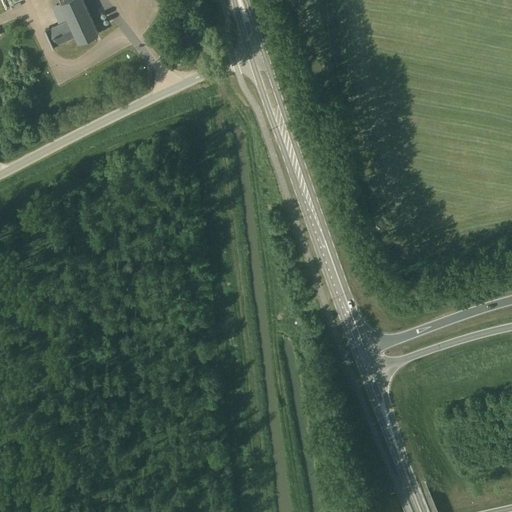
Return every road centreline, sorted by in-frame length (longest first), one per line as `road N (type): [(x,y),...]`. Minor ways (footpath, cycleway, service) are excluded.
road 1 (track): [(241,511),(191,124),(117,146),(0,202)]
road 2 (track): [(218,68),(217,127),(263,511)]
road 3 (track): [(297,511),(247,128),(228,103)]
road 4 (tertiary): [(250,56),(355,354)]
road 5 (tertiary): [(367,349),(263,51)]
road 6 (unclassified): [(250,56),(0,174)]
road 7 (trunk): [(511,302),(367,349)]
road 8 (trunk): [(375,369),(511,327)]
road 9 (tertiary): [(410,487),(375,369)]
road 10 (tertiary): [(363,374),(410,487)]
